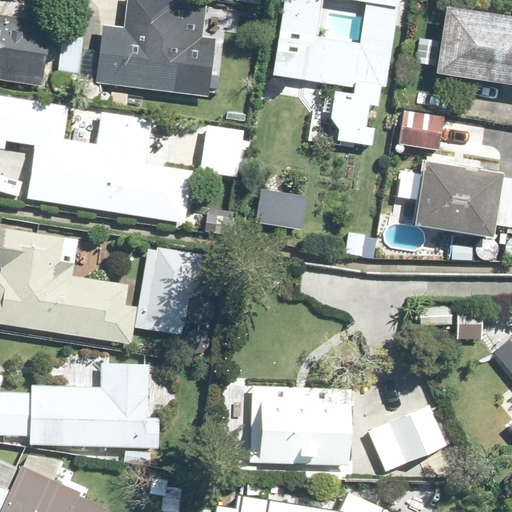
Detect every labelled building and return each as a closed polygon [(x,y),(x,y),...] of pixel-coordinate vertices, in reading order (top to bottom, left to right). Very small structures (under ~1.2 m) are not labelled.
[(62,33),(57,77),(206,94),(213,37),(172,32),(175,0),(124,0),(122,28),(98,25),(96,47),(82,46),(83,36),(62,33)] [(283,0),(271,73),(334,84),(329,115),(338,128),(336,138),(370,144),(373,128),(364,126),(368,102),(376,104),(379,83),(383,84),(397,0),(283,0)] [(511,11),(443,1),(433,70),(511,81),(511,11)] [(0,12),(0,70),(40,76),(47,19),(0,12)] [(397,142),(432,147),(437,113),(401,109),(397,142)] [(164,190),(174,126),(130,119),(125,154),(85,148),(81,172),(35,164),(30,198),(182,222),(187,194),(164,190)] [(205,122),(198,170),(236,176),(243,128),(205,122)] [(511,177),(500,175),(501,171),(421,158),(410,224),(490,236),(492,222),(509,225),(511,206),(511,177)] [(0,225),(0,322),(131,342),(137,305),(124,302),(126,283),(71,274),(77,238),(0,225)] [(363,239),(364,233),(345,231),(342,253),(383,258),(384,249),(373,247),(374,240),(363,239)] [(450,258),(473,259),(474,244),(451,243),(450,258)] [(156,272),(154,286),(195,292),(201,253),(156,246),(152,271),(156,272)] [(451,309),(419,307),(418,327),(450,328),(451,309)] [(511,310),(488,310),(487,330),(511,329),(511,310)] [(475,377),(494,398),(489,403),(511,429),(511,346),(475,377)] [(145,416),(146,363),(100,362),(99,385),(30,383),(30,392),(0,391),(0,433),(29,434),(29,443),(141,446),(141,439),(157,439),(158,416),(145,416)] [(248,461),(346,464),(348,386),(250,384),(248,461)] [(425,404),(366,429),(384,470),(391,467),(397,482),(413,475),(406,460),(442,443),(425,404)] [(8,488),(0,503),(0,511),(106,511),(108,508),(77,494),(78,490),(19,462),(8,488)] [(380,511),(382,507),(343,490),(333,511),(380,511)] [(459,497),(454,508),(456,511),(471,511),(475,511),(468,493),(459,497)] [(227,506),(217,504),(216,511),(237,511),(240,496),(229,495),(227,506)]
